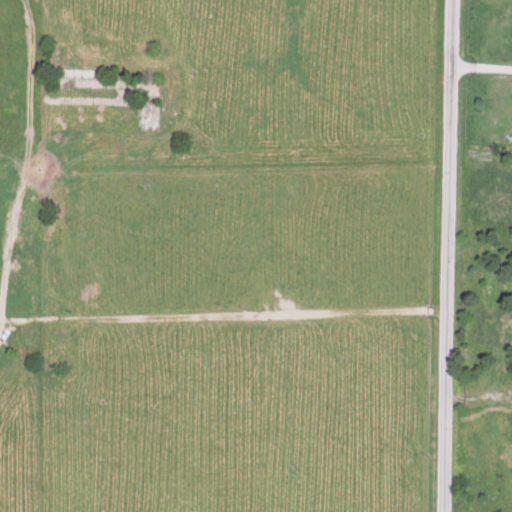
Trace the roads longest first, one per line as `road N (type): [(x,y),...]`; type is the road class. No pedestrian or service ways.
road 1 (residential): [(441,511),(451,0)]
road 2 (track): [(0,327),(444,313)]
